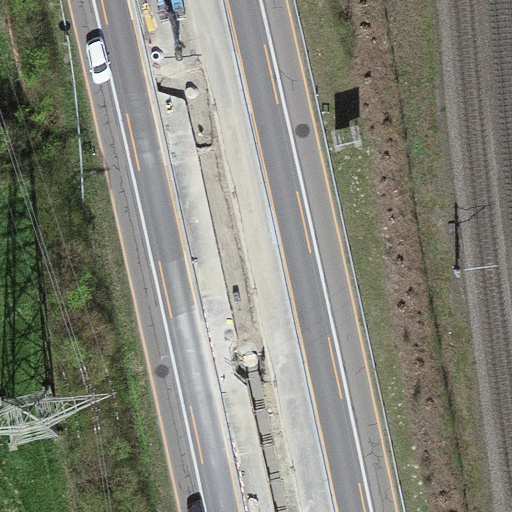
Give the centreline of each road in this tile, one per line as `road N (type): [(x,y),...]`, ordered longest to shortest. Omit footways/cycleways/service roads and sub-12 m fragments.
road 1 (motorway): [(129,0),(240,511)]
road 2 (motorway): [(335,511),(225,0)]
